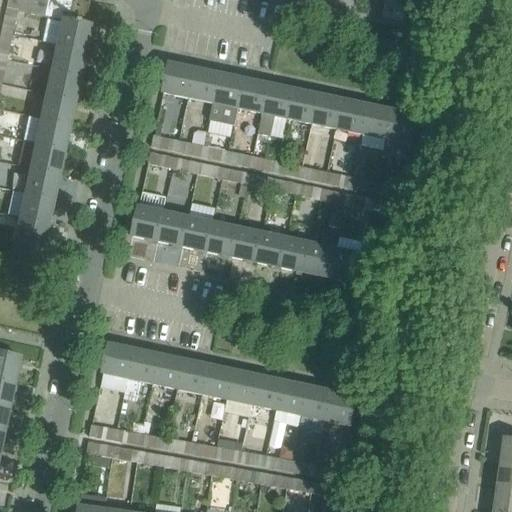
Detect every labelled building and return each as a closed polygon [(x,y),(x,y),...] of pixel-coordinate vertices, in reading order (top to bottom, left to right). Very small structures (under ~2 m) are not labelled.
[(21,0),(7,0),(6,9),(17,12),(19,12),(21,0)] [(34,0),(21,0),(19,12),(32,15),(34,0)] [(34,0),(32,15),(44,17),(48,0),(34,0)] [(48,0),(44,17),(56,20),(60,0),(48,0)] [(61,21),(69,22),(73,0),(60,0),(56,20),(61,21)] [(78,0),(73,0),(69,22),(84,26),(89,2),(78,0)] [(410,0),(410,4),(433,9),(435,0),(410,0)] [(13,34),(17,12),(6,9),(1,32),(13,34)] [(69,22),(61,21),(56,44),(86,50),(91,27),(84,26),(69,22)] [(0,57),(7,59),(13,34),(1,32),(0,35),(0,57)] [(81,75),(86,50),(56,44),(51,69),(81,75)] [(186,99),(193,69),(170,64),(163,94),(186,99)] [(81,75),(51,69),(45,94),(76,100),(81,75)] [(211,105),(218,74),(193,69),(186,99),(211,105)] [(236,110),(243,79),(218,74),(211,105),(208,122),(233,127),(236,110)] [(262,115),(268,85),(243,79),(236,110),(262,115)] [(287,121),(293,90),(268,85),(262,115),(257,136),(270,139),(274,118),(287,121)] [(312,126),(318,95),(293,90),(287,121),(312,126)] [(70,125),(76,100),(45,94),(40,119),(70,125)] [(337,131),(343,101),(318,95),(312,126),(337,131)] [(362,136),(368,106),(343,101),(337,131),(362,136)] [(387,142),(393,111),(368,106),(362,136),(387,142)] [(387,142),(410,147),(411,147),(417,116),(393,111),(387,142)] [(70,125),(40,119),(35,144),(65,151),(70,125)] [(177,142),(154,137),(151,148),(175,153),(177,142)] [(175,153),(200,158),(202,147),(177,142),(175,153)] [(60,176),(65,151),(35,144),(29,169),(60,176)] [(202,147),(200,158),(225,164),(227,153),(202,147)] [(225,164),(250,169),(252,158),(227,153),(225,164)] [(150,154),(148,165),(171,170),(174,159),(150,154)] [(252,158),(250,169),(275,174),(277,163),(252,158)] [(171,170),(196,175),(199,164),(174,159),(171,170)] [(275,174),(300,180),(302,169),(277,163),(275,174)] [(221,181),(224,170),(199,164),(196,175),(221,181)] [(60,176),(29,169),(24,194),(54,201),(60,176)] [(302,169),(300,180),(325,185),(328,174),(302,169)] [(221,181),(246,186),(249,175),(224,170),(221,181)] [(325,185),(350,190),(353,179),(328,174),(325,185)] [(271,191),(274,180),(249,175),(246,186),(271,191)] [(353,179),(350,190),(375,196),(378,185),(353,179)] [(271,191),(297,197),(299,186),(274,180),(271,191)] [(401,190),(378,185),(375,196),(399,201),(402,190),(401,190)] [(322,202),(324,191),(299,186),(297,197),(322,202)] [(322,202),(347,207),(349,196),(324,191),(322,202)] [(49,226),(54,201),(24,194),(18,219),(49,226)] [(372,213),(374,202),(349,196),(347,207),(372,213)] [(398,207),(374,202),(372,213),(395,218),(398,207)] [(132,238),(155,243),(162,213),(139,208),(132,238)] [(187,218),(162,213),(155,243),(181,249),(187,218)] [(181,249),(206,254),(212,224),(187,218),(181,249)] [(49,226),(18,219),(13,244),(43,251),(49,226)] [(237,229),(212,224),(206,254),(231,259),(237,229)] [(231,259),(256,265),(262,234),(237,229),(231,259)] [(287,240),(262,234),(256,265),(281,270),(287,240)] [(281,270),(306,275),(312,245),(287,240),(281,270)] [(8,268),(38,275),(43,251),(13,244),(10,257),(0,254),(0,272),(7,274),(8,268)] [(337,251),(312,245),(306,275),(331,281),(337,251)] [(331,281),(356,286),(362,256),(337,251),(331,281)] [(387,261),(362,256),(356,286),(380,291),(387,261)] [(133,350),(109,345),(103,375),(127,380),(133,350)] [(128,381),(123,403),(137,406),(142,384),(152,386),(158,355),(133,350),(127,380),(128,381)] [(20,359),(0,354),(0,380),(15,384),(20,359)] [(183,361),(158,355),(152,386),(177,391),(183,361)] [(202,397),(208,366),(183,361),(177,391),(202,397)] [(234,371),(208,366),(202,397),(227,402),(234,371)] [(252,407),(259,377),(234,371),(227,402),(252,407)] [(284,382),(259,377),(252,407),(277,413),(284,382)] [(0,406),(10,409),(15,384),(0,380),(0,406)] [(302,418),(309,388),(284,382),(277,413),(302,418)] [(334,393),(309,388),(302,418),(327,423),(334,393)] [(327,423),(350,428),(351,428),(357,398),(334,393),(327,423)] [(10,409),(0,406),(0,432),(4,434),(10,409)] [(117,431),(92,427),(89,438),(115,442),(117,431)] [(143,436),(117,431),(115,442),(141,447),(143,436)] [(141,447),(166,451),(168,440),(143,436),(141,447)] [(193,445),(168,440),(166,451),(191,456),(193,445)] [(511,440),(504,440),(500,465),(511,466),(511,440)] [(88,444),(87,455),(112,459),(114,448),(88,444)] [(191,456),(216,460),(218,449),(193,445),(191,456)] [(137,464),(139,453),(114,448),(112,459),(137,464)] [(244,454),(218,449),(216,460),(242,465),(244,454)] [(165,458),(139,453),(137,464),(163,468),(165,458)] [(242,465),(267,470),(269,458),(244,454),(242,465)] [(188,473),(190,462),(165,458),(163,468),(188,473)] [(294,463),(269,458),(267,470),(292,474),(294,463)] [(215,467),(190,462),(188,473),(213,477),(215,467)] [(292,474),(317,479),(319,467),(294,463),(292,474)] [(511,466),(500,465),(497,490),(511,492),(511,466)] [(238,482),(240,471),(215,467),(213,477),(238,482)] [(341,471),(319,467),(317,479),(339,482),(341,471)] [(266,476),(240,471),(238,482),(264,487),(266,476)] [(289,491),(291,480),(266,476),(264,487),(289,491)] [(316,485),(291,480),(289,491),(314,496),(316,485)] [(314,496),(336,499),(338,488),(316,485),(314,496)] [(493,511),(511,511),(511,492),(497,490),(493,511)]
